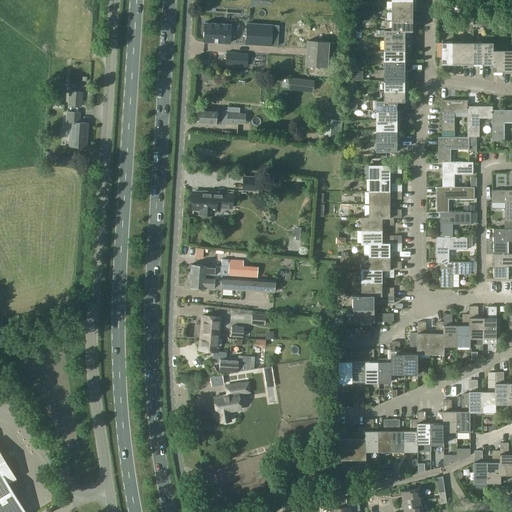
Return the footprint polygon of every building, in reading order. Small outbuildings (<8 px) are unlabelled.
[(414,10),(414,0),(404,0),(392,0),(393,10),(414,10)] [(414,20),(414,10),(393,10),(393,20),(414,20)] [(413,30),(414,20),(393,20),(388,20),(388,29),(393,30),(406,30),(406,31),(413,30)] [(231,32),(232,24),(204,23),(203,41),(229,43),(230,32),(231,32)] [(245,43),(277,45),(279,25),(272,25),(272,24),(247,23),(245,43)] [(406,40),(406,31),(406,30),(393,30),(388,29),(385,29),(385,30),(378,30),(378,36),(385,36),(385,40),(406,40)] [(308,40),(306,64),(329,66),(330,41),(308,40)] [(406,50),(406,40),(385,40),(385,50),(406,50)] [(443,62),(454,62),(454,42),(443,42),(443,62)] [(454,62),(464,62),(464,42),(454,42),(454,62)] [(464,62),(474,62),(474,42),(464,42),(464,62)] [(474,62),(484,62),(484,42),(474,42),(474,62)] [(484,62),(493,62),(494,62),(494,50),(494,42),(484,42),(484,62)] [(406,61),(406,50),(385,50),(385,61),(406,61)] [(493,70),(504,70),(504,50),(494,50),(494,62),(493,62),(493,70)] [(227,52),(226,63),(246,65),(247,54),(227,52)] [(385,61),(385,71),(406,71),(406,61),(385,61)] [(214,68),(202,68),(201,78),(214,79),(214,68)] [(385,71),(385,81),(406,81),(406,71),(385,71)] [(288,88),(312,91),(313,80),(289,77),(288,88)] [(406,91),(406,81),(385,81),(385,91),(406,91)] [(406,101),(406,91),(385,91),(385,100),(398,100),(398,101),(406,101)] [(70,92),(69,104),(80,105),(81,92),(70,92)] [(358,109),(358,100),(349,100),(349,109),(358,109)] [(371,111),(377,111),(398,111),(398,101),(398,100),(385,100),(371,100),(371,111)] [(455,112),(467,112),(468,106),(468,100),(443,100),(443,131),(453,131),(455,131),(455,112)] [(227,110),(227,122),(239,123),(240,107),(228,106),(227,110)] [(493,106),(468,106),(467,112),(467,137),(479,137),(479,118),(492,118),(493,110),(493,106)] [(200,109),(199,122),(215,123),(221,124),(226,124),(227,122),(227,110),(200,109)] [(511,110),(493,110),(492,118),(492,140),(504,140),(504,122),(511,121),(511,110)] [(69,145),(86,146),(87,122),(79,122),(80,111),(67,111),(66,124),(70,124),(69,145)] [(398,121),(398,111),(377,111),(377,121),(398,121)] [(337,119),(327,119),(326,135),(337,135),(337,134),(342,135),(342,121),(337,119)] [(398,130),(398,121),(377,121),(377,130),(398,130)] [(398,140),(398,130),(377,130),(377,140),(398,140)] [(438,162),(443,162),(451,162),(451,161),(451,149),(469,149),(469,146),(469,140),(469,137),(453,137),(442,137),(438,137),(438,162)] [(398,151),(398,140),(377,140),(377,151),(398,151)] [(47,163),(58,164),(58,157),(59,156),(48,155),(47,163)] [(443,162),(443,186),(443,187),(455,187),(455,174),(473,174),(473,161),(451,161),(451,162),(443,162)] [(390,165),(370,165),(370,179),(390,179),(390,172),(402,172),(402,165),(390,165)] [(244,176),(243,189),(256,190),(256,177),(244,176)] [(370,192),(402,192),(402,186),(390,185),(390,179),(370,179),(370,192)] [(443,187),(443,186),(436,186),(436,212),(441,212),(449,212),(449,199),(475,199),(475,187),(471,187),(467,187),(455,187),(443,187)] [(511,220),(511,189),(492,190),(492,202),(505,202),(505,221),(511,220)] [(216,210),(216,208),(232,209),(233,193),(211,192),(211,193),(193,192),(192,208),(200,209),(200,213),(213,214),(213,210),(216,210)] [(402,198),(402,192),(370,192),(370,205),(390,205),(390,198),(402,198)] [(390,205),(370,205),(370,217),(370,218),(394,218),(402,218),(402,210),(393,210),(393,212),(390,212),(390,205)] [(453,237),(453,224),(471,224),(471,222),(471,213),(471,212),(469,212),(449,212),(441,212),(441,237),(453,237)] [(370,218),(370,217),(362,217),(362,231),(382,231),(382,224),(394,224),(394,218),(370,218)] [(511,229),(494,229),(494,254),(506,254),(506,241),(511,241),(511,229)] [(382,231),(362,231),(362,244),(370,244),(393,244),(393,243),(402,243),(402,237),(393,237),(393,238),(382,238),(382,231)] [(436,262),(440,262),(448,262),(448,249),(467,249),(467,245),(473,245),(473,237),(453,237),(441,237),(436,237),(436,262)] [(370,244),(370,257),(390,257),(390,250),(402,250),(402,243),(393,243),(393,244),(370,244)] [(511,254),(506,254),(494,254),(494,279),(506,279),(506,267),(511,266),(511,254)] [(370,257),(370,269),(370,270),(393,270),(401,270),(401,264),(390,264),(390,257),(370,257)] [(214,266),(191,264),(190,275),(206,276),(207,274),(217,275),(221,275),(222,275),(228,275),(242,276),(243,260),(229,260),(229,262),(228,262),(228,259),(221,259),(221,266),(214,266)] [(471,262),(448,262),(440,262),(440,287),(453,287),(453,274),(471,274),(471,262)] [(370,270),(370,269),(362,269),(362,283),(382,283),(382,276),(393,276),(393,270),(370,270)] [(206,276),(190,275),(189,287),(213,288),(221,289),(222,277),(222,275),(221,275),(217,275),(207,274),(206,276)] [(274,292),(275,280),(222,277),(221,289),(274,292)] [(393,295),(393,290),(382,290),(382,283),(362,283),(362,295),(362,296),(386,295),(393,295)] [(374,302),(393,302),(393,295),(386,295),(362,296),(362,295),(354,295),(354,309),(374,309),(374,302)] [(470,306),(470,314),(471,314),(470,338),(471,338),(483,338),(484,338),(484,318),(476,318),(476,306),(470,306)] [(488,318),(484,318),(484,338),(483,338),(483,343),(497,343),(497,338),(501,338),(501,318),(497,318),(497,306),(488,306),(488,318)] [(392,322),(392,315),(374,315),(374,309),(354,309),(354,322),(359,322),(372,322),(392,322)] [(251,324),(265,325),(266,314),(252,313),(252,311),(244,310),(243,315),(252,316),(251,324)] [(445,346),(458,346),(458,326),(450,326),(450,314),(444,314),(444,322),(444,346),(445,346)] [(465,314),(464,326),(458,326),(458,346),(471,346),(471,338),(470,338),(471,314),(470,314),(465,314)] [(202,315),(201,323),(200,339),(208,340),(209,332),(220,332),(221,317),(202,315)] [(418,322),(418,334),(418,342),(418,354),(431,354),(431,333),(424,334),(424,322),(418,322)] [(438,333),(431,333),(431,354),(445,354),(445,346),(444,346),(444,322),(438,322),(438,333)] [(232,325),(231,336),(243,337),(244,326),(232,325)] [(208,340),(200,339),(199,350),(218,352),(219,345),(221,345),(222,338),(219,338),(220,332),(209,332),(208,340)] [(418,374),(418,354),(418,342),(418,334),(410,334),(410,353),(405,353),(404,374),(418,374)] [(392,373),(404,374),(405,353),(400,353),(397,353),(397,341),(392,341),(392,349),(392,373)] [(339,381),(353,381),(353,361),(346,360),(346,349),(339,349),(339,381)] [(353,381),(366,381),(366,349),(360,349),(360,361),(353,361),(353,381)] [(366,381),(379,381),(379,361),(372,361),(372,350),(366,349),(366,381)] [(386,361),(379,361),(379,381),(392,381),(392,373),(392,349),(386,349),(386,361)] [(214,366),(208,369),(211,375),(217,372),(214,366)] [(272,366),(263,368),(266,388),(275,387),(272,366)] [(488,392),(483,392),(483,412),(483,416),(496,416),(496,404),(496,380),(496,372),(488,372),(488,392)] [(504,372),(496,372),(496,380),(496,404),(509,404),(509,383),(504,383),(504,372)] [(483,392),(475,392),(475,380),(470,380),(470,391),(469,391),(469,394),(469,399),(470,399),(469,412),(470,412),(483,412),(483,392)] [(216,413),(219,413),(220,422),(230,421),(229,411),(241,409),(238,394),(242,393),(240,383),(226,386),(227,395),(214,397),(216,413)] [(457,411),(457,432),(470,432),(470,412),(469,412),(470,399),(469,399),(469,394),(464,394),(464,411),(457,411)] [(457,432),(457,411),(450,411),(450,400),(443,400),(443,412),(444,412),(444,432),(444,436),(457,436),(457,432)] [(418,444),(431,444),(431,423),(424,423),(424,412),(418,412),(418,420),(418,444)] [(444,436),(444,432),(444,412),(443,412),(438,412),(438,423),(431,423),(431,444),(444,444),(444,436)] [(366,452),(378,452),(378,431),(371,431),(371,419),(366,419),(366,427),(366,452)] [(385,431),(378,431),(378,452),(392,452),(392,419),(385,419),(385,431)] [(397,419),(392,419),(392,452),(405,452),(405,431),(397,431),(397,419)] [(412,431),(405,431),(405,452),(418,452),(418,444),(418,420),(412,420),(412,431)] [(339,460),(353,460),(353,439),(346,439),(346,427),(339,427),(339,438),(339,460)] [(359,439),(353,439),(353,460),(366,460),(366,452),(366,427),(359,427),(359,439)] [(511,474),(511,454),(507,454),(507,443),(500,443),(500,451),(501,451),(501,475),(511,474)] [(0,511),(26,511),(9,483),(16,478),(0,451),(0,511)] [(309,451),(294,455),(298,468),(303,467),(305,471),(315,468),(312,458),(311,459),(309,451)] [(474,483),(488,483),(488,462),(481,462),(481,451),(474,451),(475,462),(474,462),(474,483)] [(488,462),(488,483),(501,483),(501,475),(501,451),(500,451),(495,451),(495,462),(488,462)] [(420,487),(402,490),(403,498),(400,499),(401,503),(422,500),(420,487)] [(329,511),(351,511),(352,510),(355,510),(356,511),(360,510),(359,503),(348,505),(347,499),(328,501),(329,511)] [(423,511),(422,500),(401,503),(402,508),(404,507),(405,511),(423,511)]
